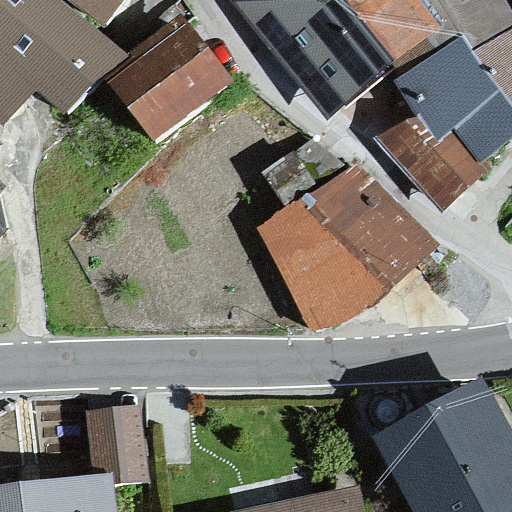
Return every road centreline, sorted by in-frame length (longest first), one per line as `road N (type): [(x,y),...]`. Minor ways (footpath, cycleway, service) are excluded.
road 1 (tertiary): [(0,366),(330,362),(511,345)]
road 2 (residential): [(210,0),(270,81),(511,273)]
